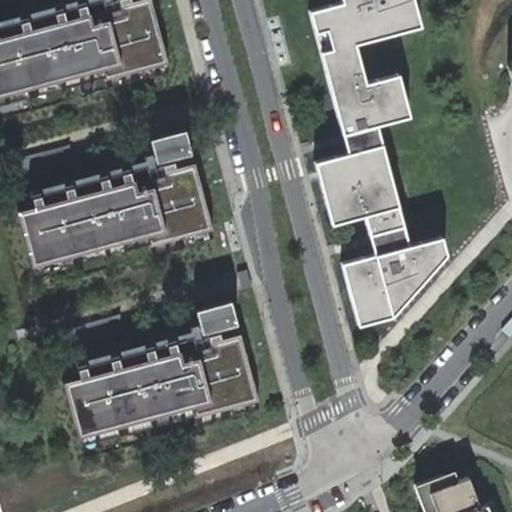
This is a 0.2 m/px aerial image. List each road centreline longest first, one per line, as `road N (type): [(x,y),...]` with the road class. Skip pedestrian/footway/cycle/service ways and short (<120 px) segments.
road 1 (residential): [(209,0),(275,282),(319,448),(332,470)]
road 2 (residential): [(372,443),(356,418),(243,0)]
road 3 (residential): [(372,443),(511,298)]
